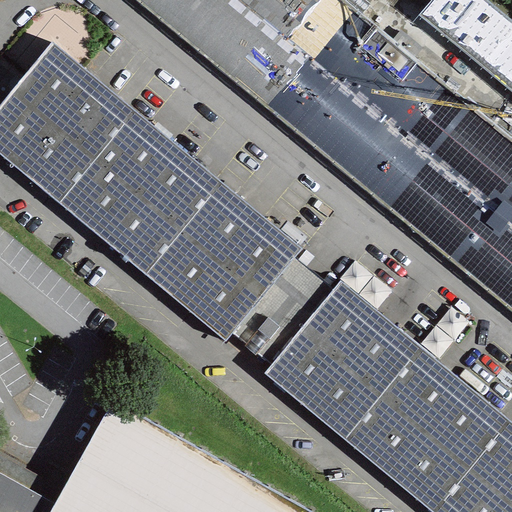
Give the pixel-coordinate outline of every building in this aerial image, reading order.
[(511,141),(341,0),(137,0),(511,310),(511,141)] [(435,0),(421,18),(511,89),(511,23),(482,0),(435,0)] [(0,154),(224,339),(300,247),(51,41),(0,101),(0,154)] [(263,374),(431,511),(511,511),(511,421),(340,281),(263,374)] [(235,329),(271,357),(310,307),(308,305),(298,317),(282,305),(283,303),(266,289),(235,329)] [(305,511),(110,400),(53,505),(0,474),(0,511),(305,511)]
